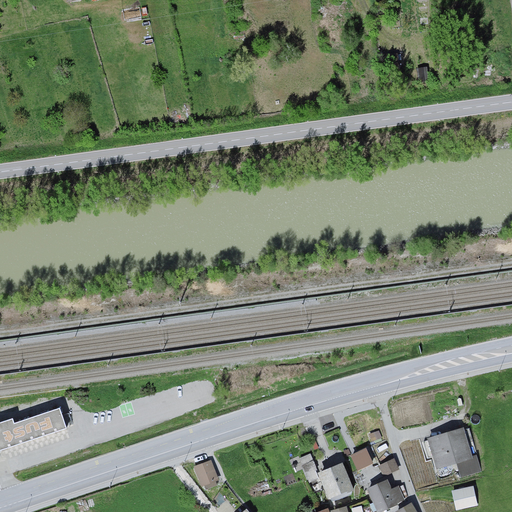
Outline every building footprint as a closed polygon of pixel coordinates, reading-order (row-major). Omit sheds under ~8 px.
[(0,450),(67,428),(60,408),(0,427),(0,450)] [(482,471),(469,428),(431,441),(440,466),(455,460),(461,477),(482,471)] [(359,469),(373,463),(366,449),(353,455),(359,469)] [(305,468),(316,464),(312,453),(301,457),(305,468)] [(398,469),(394,459),(380,465),(385,475),(398,469)] [(217,479),(211,462),(196,467),(203,484),(217,479)] [(330,494),(350,486),(342,466),(322,474),(330,494)] [(397,504),(386,481),(369,489),(380,511),(397,504)] [(458,510),(480,504),(475,484),(453,489),(458,510)] [(416,511),(412,503),(398,511),(416,511)]
